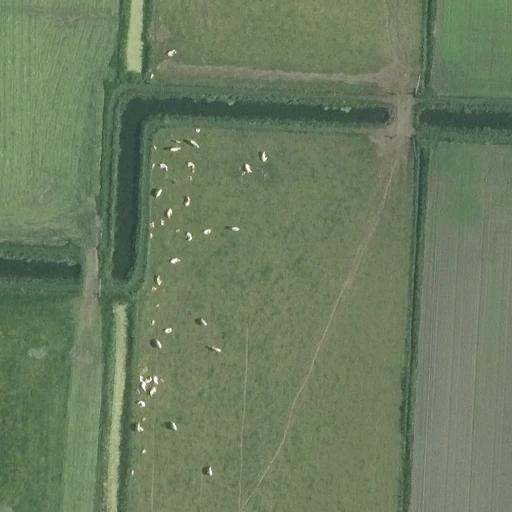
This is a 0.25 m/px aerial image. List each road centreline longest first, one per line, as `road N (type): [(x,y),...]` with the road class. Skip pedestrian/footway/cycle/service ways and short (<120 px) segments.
road 1 (track): [(511,136),(152,123),(144,130),(133,281),(92,288),(95,219)]
road 2 (track): [(0,283),(92,288),(85,322)]
